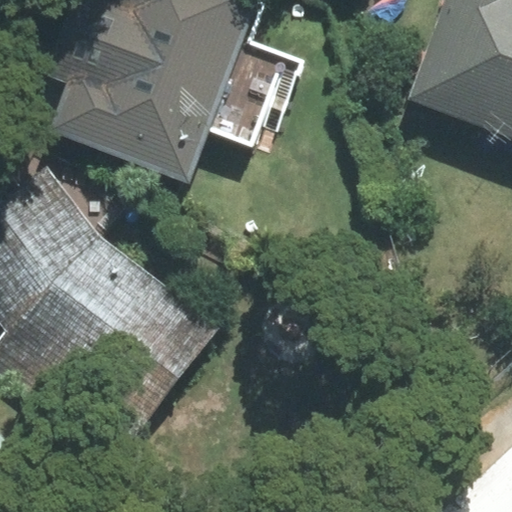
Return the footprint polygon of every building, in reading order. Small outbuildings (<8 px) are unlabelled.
[(302,61),(250,42),(266,0),(70,0),(43,74),(72,84),(55,131),(188,180),(207,128),(269,151),(302,61)] [(511,0),(447,0),(410,99),(511,136),(511,0)] [(101,238),(37,146),(0,171),(0,320),(7,330),(148,425),(221,319),(101,238)] [(148,425),(7,330),(0,339),(0,370),(127,456),(148,425)] [(0,511),(52,511),(60,506),(0,435),(0,511)] [(511,511),(511,459),(456,511),(511,511)]
